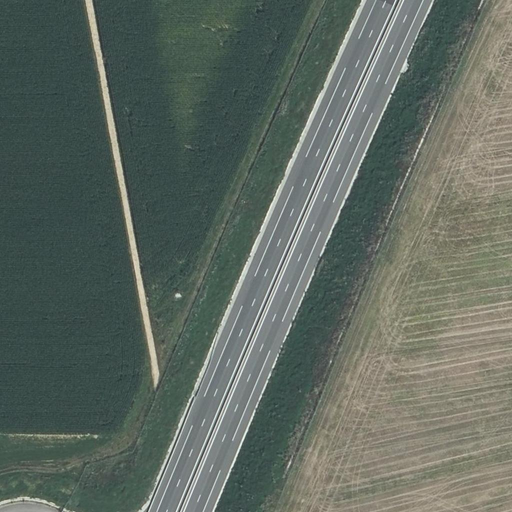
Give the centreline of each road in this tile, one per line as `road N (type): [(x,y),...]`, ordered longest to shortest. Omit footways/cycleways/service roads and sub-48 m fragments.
road 1 (track): [(88,0),(155,373),(126,443),(59,469),(0,471)]
road 2 (motorway): [(191,511),(412,0)]
road 3 (motorway): [(383,0),(165,511)]
road 4 (track): [(501,0),(334,401),(310,484),(316,511)]
road 5 (track): [(322,0),(155,373)]
